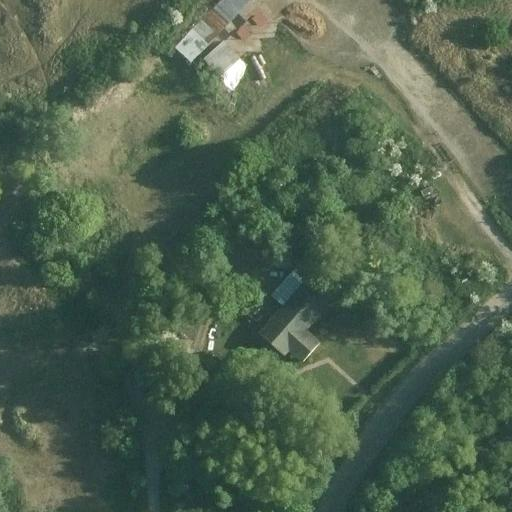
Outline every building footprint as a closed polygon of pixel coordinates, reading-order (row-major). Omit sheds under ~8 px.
[(219,0),(199,22),(209,32),(215,37),(249,0),(219,0)] [(161,60),(144,78),(152,85),(168,68),(172,71),(182,61),(185,64),(204,44),(200,41),(209,32),(199,22),(170,52),(167,50),(159,58),(161,60)] [(221,40),(200,59),(219,79),(239,59),(221,40)] [(139,73),(107,108),(135,134),(167,99),(152,85),(144,78),(139,73)] [(188,78),(174,91),(191,110),(205,97),(188,78)] [(69,129),(41,160),(69,185),(97,154),(69,129)] [(240,239),(235,258),(271,266),(275,249),(261,245),(263,237),(242,231),(240,239)] [(223,255),(235,258),(240,239),(227,236),(223,255)] [(290,269),(268,295),(281,306),(256,335),(280,355),(284,351),(301,366),(321,343),(306,331),(330,304),(290,269)] [(76,283),(68,291),(91,312),(98,304),(76,283)] [(180,336),(201,339),(203,322),(183,318),(180,336)] [(21,382),(16,391),(36,400),(41,391),(21,382)]
